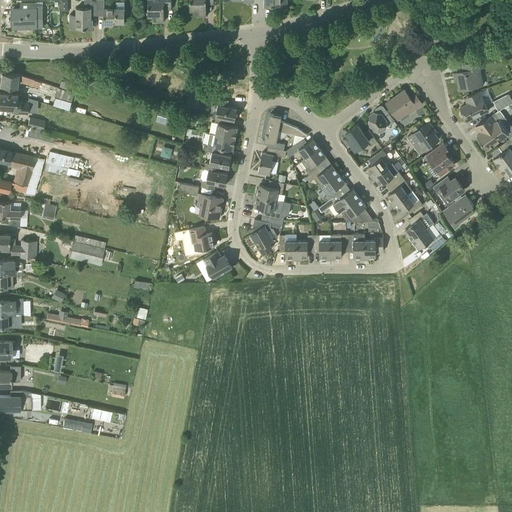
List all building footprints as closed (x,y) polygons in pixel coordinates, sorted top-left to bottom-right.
[(97,0),(84,0),(85,7),(76,7),(76,14),(70,14),(70,28),(91,28),(91,20),(93,20),(91,20),(91,13),(98,14),(97,0)] [(125,23),(125,8),(104,8),(104,0),(97,0),(98,14),(104,14),(104,23),(112,23),(112,24),(113,24),(113,23),(125,23)] [(164,21),(164,9),(171,9),(171,0),(148,0),(148,16),(156,16),(156,21),(164,21)] [(198,10),(198,16),(206,16),(206,4),(214,4),(213,0),(189,0),(190,10),(198,10)] [(36,27),(36,8),(36,2),(21,2),(21,8),(13,8),(13,9),(13,27),(13,26),(13,27),(36,27)] [(464,70),(454,73),(455,80),(458,80),(460,90),(477,86),(475,76),(481,75),(479,68),(484,67),(482,59),(465,63),(466,70),(465,70),(464,69),(464,70)] [(0,78),(0,82),(0,83),(0,85),(17,87),(18,77),(23,78),(22,82),(29,84),(37,86),(38,87),(40,81),(39,81),(18,74),(1,72),(1,78),(0,78)] [(61,80),(59,86),(74,91),(76,85),(61,80)] [(57,89),(54,98),(55,98),(71,103),(74,93),(58,87),(57,89)] [(394,97),(386,103),(396,116),(406,109),(408,112),(409,113),(422,104),(415,94),(410,98),(404,90),(397,95),(398,96),(394,99),(394,97)] [(489,110),(482,95),(480,91),(465,98),(468,104),(460,107),(466,121),(489,110)] [(16,100),(17,93),(0,92),(0,107),(11,108),(11,110),(27,111),(28,100),(16,100)] [(500,110),(511,104),(507,94),(493,101),(498,111),(500,110)] [(228,100),(214,97),(212,109),(217,110),(215,116),(216,116),(228,118),(235,120),(237,108),(227,106),(228,100)] [(158,113),(172,117),(174,112),(160,108),(158,113)] [(390,125),(395,121),(387,111),(382,114),(378,109),(375,109),(374,111),(369,115),(368,121),(375,130),(381,131),(386,128),(387,124),(390,125)] [(504,116),(500,110),(498,111),(495,112),(500,119),(504,116)] [(487,149),(507,134),(497,121),(500,119),(495,112),(476,126),(481,133),(477,136),(487,149)] [(158,113),(156,121),(169,125),(172,118),(158,113)] [(276,141),(279,131),(305,136),(307,135),(297,127),(281,121),(282,116),(270,114),(269,119),(272,120),(272,121),(271,121),(270,121),(269,122),(269,123),(269,124),(268,123),(264,141),(269,142),(268,147),(284,150),(285,144),(276,141)] [(45,120),(30,116),(27,125),(43,130),(45,120)] [(237,126),(227,124),(228,118),(216,116),(214,122),(212,121),(210,133),(235,138),(237,126)] [(419,122),(411,128),(414,132),(413,132),(420,142),(414,146),(420,153),(439,139),(432,130),(433,129),(428,122),(422,126),(419,122)] [(347,139),(355,150),(368,140),(371,145),(377,141),(369,130),(364,133),(357,124),(347,132),(350,137),(347,139)] [(24,137),(52,144),(55,134),(27,127),(24,137)] [(204,143),(203,150),(209,151),(212,152),(221,153),(222,147),(230,149),(233,150),(235,138),(210,133),(208,143),(204,143)] [(495,157),(493,158),(496,163),(498,166),(499,166),(500,168),(511,158),(511,136),(510,138),(508,139),(498,147),(502,152),(495,157)] [(286,150),(288,152),(289,156),(299,149),(305,157),(301,160),(319,147),(313,138),(307,142),(303,138),(286,150)] [(443,142),(426,154),(441,174),(455,164),(449,156),(451,154),(443,142)] [(170,157),(173,148),(164,145),(161,154),(170,157)] [(10,187),(25,191),(30,192),(34,193),(44,159),(40,157),(19,152),(0,147),(0,158),(8,161),(7,163),(19,166),(14,183),(0,179),(0,190),(9,193),(10,187)] [(268,147),(266,153),(262,152),(258,172),(269,174),(272,160),(278,161),(279,156),(285,157),(286,150),(284,150),(268,147)] [(326,156),(319,147),(301,160),(307,169),(306,170),(309,174),(317,168),(314,164),(326,156)] [(369,158),(373,163),(367,167),(374,176),(387,166),(381,157),(386,153),(382,149),(369,158)] [(77,177),(82,157),(49,150),(45,169),(77,177)] [(217,171),(218,165),(229,167),(231,155),(221,153),(212,152),(210,163),(206,162),(205,169),(208,169),(217,171)] [(511,158),(500,168),(501,170),(503,173),(504,173),(507,177),(511,173),(511,158)] [(392,163),(387,166),(374,176),(380,185),(384,182),(388,187),(402,176),(392,163)] [(309,174),(306,176),(308,179),(309,181),(314,177),(317,174),(324,183),(338,173),(332,164),(331,164),(320,172),(317,168),(309,174)] [(202,170),(201,177),(203,180),(201,186),(214,189),(215,183),(225,185),(228,173),(217,171),(208,169),(205,169),(202,170)] [(345,182),(338,173),(320,186),(326,195),(324,196),(328,200),(336,194),(333,190),(345,182)] [(402,176),(388,187),(391,192),(387,194),(394,204),(408,194),(412,190),(406,181),(402,176)] [(447,176),(434,185),(437,190),(440,188),(449,200),(451,199),(454,202),(462,196),(459,193),(464,189),(455,177),(451,180),(447,176)] [(428,189),(433,184),(430,179),(424,184),(428,189)] [(258,188),(257,188),(255,195),(276,199),(277,193),(282,194),(284,183),(269,180),(268,186),(259,184),(258,188)] [(197,195),(199,186),(180,182),(179,191),(197,195)] [(340,211),(359,197),(353,188),(339,198),(336,194),(328,200),(319,207),(322,212),(334,203),(340,211)] [(201,206),(199,214),(219,218),(223,198),(200,193),(198,203),(199,205),(201,206)] [(414,203),(408,194),(394,204),(401,213),(404,210),(408,214),(422,204),(419,199),(414,203)] [(462,196),(443,210),(451,221),(450,222),(456,230),(461,225),(459,223),(475,212),(471,206),(473,205),(469,199),(466,194),(465,194),(462,196)] [(255,195),(254,202),(255,203),(255,207),(263,209),(262,215),(267,216),(273,217),(280,219),(281,212),(283,201),(276,199),(255,195)] [(39,207),(43,208),(42,216),(53,219),(56,207),(56,205),(54,205),(55,200),(41,197),(39,207)] [(351,221),(364,221),(357,212),(366,206),(359,197),(340,211),(343,216),(346,214),(351,221)] [(114,198),(113,205),(116,205),(115,210),(120,211),(121,206),(122,207),(122,204),(123,200),(114,198)] [(8,224),(19,226),(20,209),(9,209),(9,201),(0,200),(0,218),(8,219),(8,224)] [(86,212),(107,214),(108,205),(87,203),(86,212)] [(411,225),(404,230),(408,234),(407,235),(410,240),(427,228),(433,224),(434,223),(427,214),(424,216),(420,211),(408,220),(411,225)] [(263,253),(271,248),(269,242),(273,240),(267,230),(270,228),(272,223),(254,219),(253,225),(256,226),(258,230),(252,234),(263,253)] [(427,228),(410,240),(414,245),(415,244),(419,249),(426,244),(429,249),(431,247),(444,238),(440,233),(433,224),(427,228)] [(203,248),(209,247),(214,246),(212,232),(206,233),(204,226),(188,229),(191,243),(194,242),(195,250),(197,250),(198,251),(200,252),(202,252),(204,250),(203,248)] [(20,257),(36,258),(36,240),(20,240),(20,245),(8,244),(9,234),(0,233),(0,246),(1,247),(0,249),(11,249),(10,255),(20,255),(20,257)] [(74,239),(105,246),(106,240),(75,233),(74,239)] [(364,233),(347,234),(348,251),(353,251),(353,257),(365,257),(364,240),(364,233)] [(308,251),(313,251),(313,234),(307,234),(307,238),(308,238),(308,240),(297,241),(297,257),(308,257),(308,251)] [(319,234),(313,234),(313,251),(319,251),(319,257),(326,257),(331,257),(330,234),(319,234)] [(348,251),(347,234),(330,234),(331,257),(342,257),(342,251),(348,251)] [(297,241),(288,241),(286,241),(285,235),(279,235),(280,251),(285,251),(285,257),(297,257),(297,241)] [(375,237),(375,240),(364,240),(365,257),(376,257),(376,251),(384,251),(384,237),(375,237)] [(69,258),(100,265),(104,248),(73,240),(69,258)] [(203,259),(213,277),(232,267),(226,257),(223,259),(218,250),(203,259)] [(0,259),(0,273),(12,273),(14,273),(21,273),(22,271),(22,263),(20,261),(14,261),(14,259),(0,259)] [(0,273),(0,287),(13,287),(12,273),(0,273)] [(178,282),(179,282),(184,279),(181,274),(175,277),(178,282)] [(133,286),(151,290),(152,283),(135,280),(133,286)] [(51,297),(60,302),(65,294),(56,289),(51,297)] [(6,299),(0,299),(0,313),(13,313),(12,299),(6,299)] [(135,310),(134,316),(146,318),(148,309),(139,307),(138,311),(135,310)] [(48,312),(46,318),(80,325),(81,319),(67,316),(58,314),(48,312)] [(0,327),(13,327),(13,313),(0,313),(0,327)] [(0,340),(0,356),(11,357),(11,349),(14,349),(14,341),(11,341),(11,340),(0,340)] [(0,370),(0,384),(10,385),(10,380),(20,380),(20,365),(10,365),(10,371),(0,370)] [(94,371),(93,378),(100,380),(102,372),(94,371)] [(64,384),(66,377),(58,375),(57,382),(64,384)] [(124,397),(125,389),(113,387),(112,395),(124,397)] [(0,394),(0,408),(17,409),(17,408),(31,409),(31,396),(31,395),(31,392),(21,390),(10,390),(10,395),(0,394)] [(64,418),(63,426),(82,429),(83,421),(64,418)] [(90,432),(92,423),(83,421),(82,429),(82,430),(90,432)]
